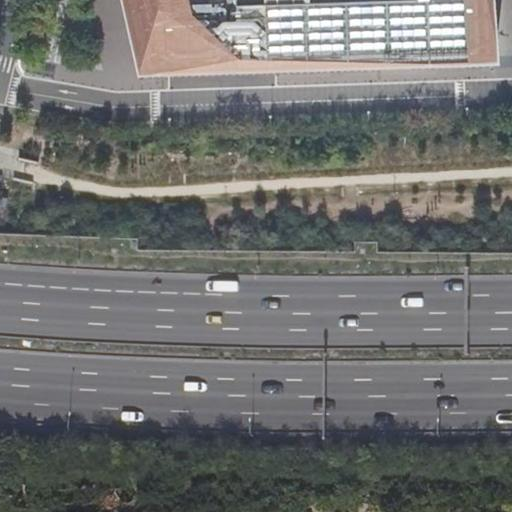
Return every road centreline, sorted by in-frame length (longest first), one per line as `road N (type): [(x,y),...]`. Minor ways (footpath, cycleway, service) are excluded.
road 1 (trunk): [(511,310),(305,312),(0,294)]
road 2 (trunk): [(0,381),(333,396),(511,393)]
